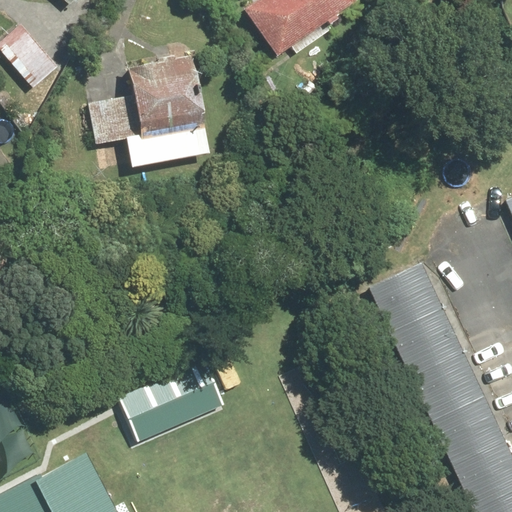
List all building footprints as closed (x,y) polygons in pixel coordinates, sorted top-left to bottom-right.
[(353,5),(349,0),(251,0),(281,48),(353,5)] [(13,21),(0,33),(0,57),(19,78),(44,54),(13,21)] [(202,47),(132,60),(145,124),(133,126),(141,166),(222,151),(202,47)] [(511,511),(511,446),(422,259),(370,283),(479,511),(511,511)] [(203,355),(114,392),(134,439),(223,402),(203,355)] [(96,511),(67,450),(0,481),(0,511),(96,511)]
